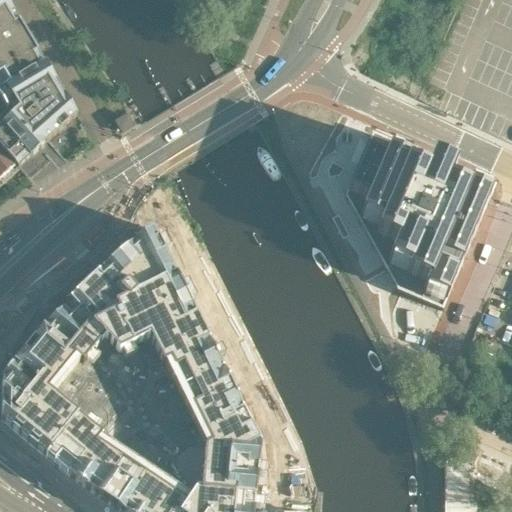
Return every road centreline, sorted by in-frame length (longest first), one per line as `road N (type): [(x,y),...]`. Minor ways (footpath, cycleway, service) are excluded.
road 1 (unclassified): [(511,448),(442,422),(433,391),(511,199)]
road 2 (tertiary): [(65,213),(291,59)]
road 3 (tertiary): [(511,166),(291,59)]
road 4 (residential): [(106,138),(18,0)]
